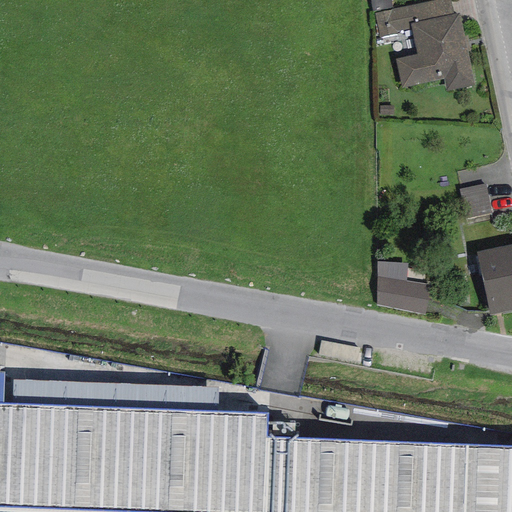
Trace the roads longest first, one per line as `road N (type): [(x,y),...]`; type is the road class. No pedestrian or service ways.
road 1 (unclassified): [(511,353),(0,268)]
road 2 (unclassified): [(511,126),(486,0)]
